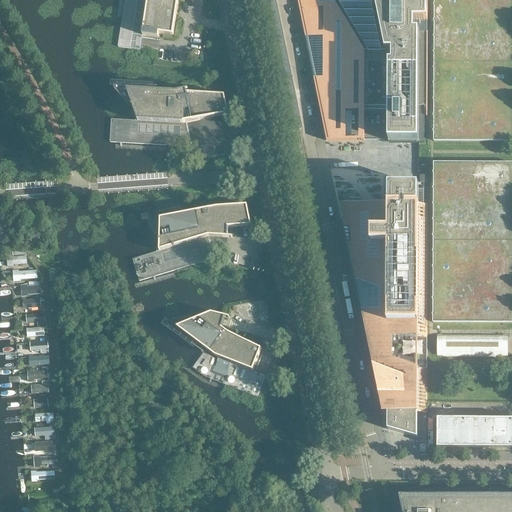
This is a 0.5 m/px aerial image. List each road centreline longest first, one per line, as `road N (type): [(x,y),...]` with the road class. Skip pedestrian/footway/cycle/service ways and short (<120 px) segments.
road 1 (residential): [(388,474),(369,431),(279,0)]
road 2 (residential): [(329,474),(230,0)]
road 3 (residential): [(511,475),(388,474)]
